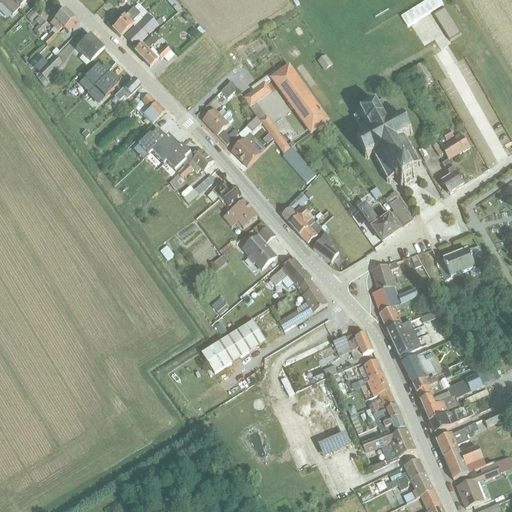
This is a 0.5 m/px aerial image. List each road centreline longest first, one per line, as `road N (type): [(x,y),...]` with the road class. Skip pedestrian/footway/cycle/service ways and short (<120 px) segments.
road 1 (secondary): [(336,289),(65,0)]
road 2 (secondary): [(454,511),(381,346),(358,313)]
road 3 (residential): [(360,271),(511,160)]
